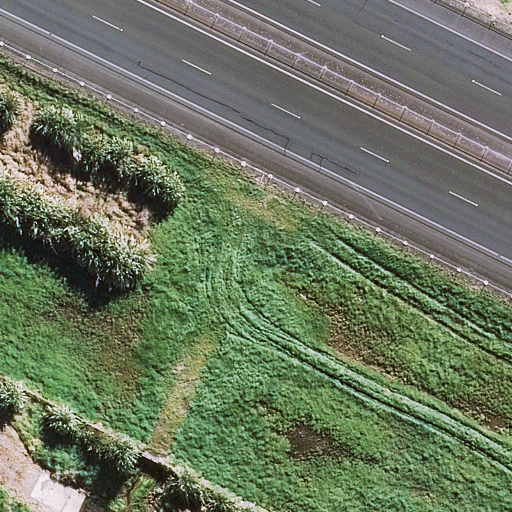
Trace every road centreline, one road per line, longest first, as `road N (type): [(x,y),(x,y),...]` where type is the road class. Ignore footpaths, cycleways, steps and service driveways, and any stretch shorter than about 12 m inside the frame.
road 1 (motorway): [(511,216),(79,0)]
road 2 (motorway): [(306,0),(511,101)]
